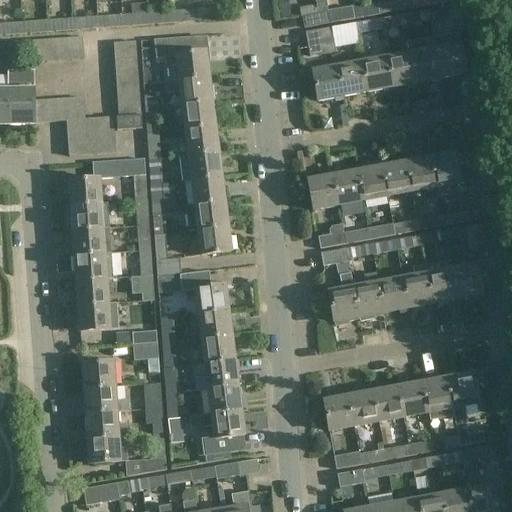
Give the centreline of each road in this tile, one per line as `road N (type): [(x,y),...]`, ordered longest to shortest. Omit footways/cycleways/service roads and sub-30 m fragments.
road 1 (residential): [(52,511),(30,193),(14,170),(0,168)]
road 2 (residential): [(283,372),(267,152)]
road 3 (residential): [(283,372),(496,334)]
road 4 (residential): [(267,152),(476,115)]
road 5 (residential): [(267,152),(257,0)]
road 6 (residential): [(292,511),(283,372)]
